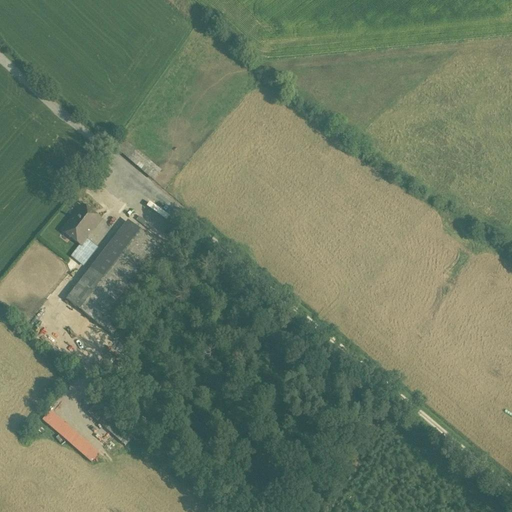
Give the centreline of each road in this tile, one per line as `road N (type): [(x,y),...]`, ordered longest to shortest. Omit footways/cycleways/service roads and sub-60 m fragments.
road 1 (track): [(168,200),(511,488)]
road 2 (unclassified): [(0,56),(168,200)]
